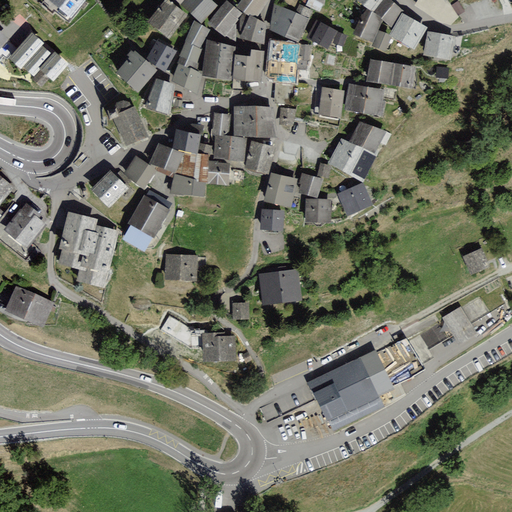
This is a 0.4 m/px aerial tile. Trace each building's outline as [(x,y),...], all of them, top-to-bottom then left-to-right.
[(43,0),(64,19),(81,0),(43,0)] [(213,7),(204,0),(183,0),(177,8),(197,25),(213,7)] [(265,1),(263,0),(239,0),(233,9),(241,15),(253,16),(265,1)] [(301,2),(298,0),(283,0),(284,0),(296,9),(301,2)] [(372,0),(349,0),(363,11),(372,0)] [(395,12),(380,0),(368,13),(382,26),(395,12)] [(419,0),(416,6),(422,9),(427,0),(419,0)] [(160,1),(140,23),(160,41),(180,19),(160,1)] [(236,14),(223,3),(204,25),(218,36),(236,14)] [(302,20),(273,7),(268,31),(291,42),(302,20)] [(373,19),(357,13),(348,36),(363,42),(373,19)] [(415,28),(395,17),(383,38),(404,49),(415,28)] [(261,26),(245,19),(235,40),(258,45),(261,26)] [(204,32),(191,24),(180,41),(194,50),(204,32)] [(328,32),(313,24),(304,41),(318,50),(328,32)] [(341,37),(333,33),(327,44),(335,48),(341,37)] [(382,39),(372,33),(365,46),(375,51),(382,39)] [(442,38),(420,34),(415,56),(438,60),(442,38)] [(0,58),(3,60),(10,52),(0,41),(0,58)] [(172,56),(151,43),(141,60),(162,72),(172,56)] [(227,47),(202,43),(197,77),(222,80),(227,47)] [(293,46),(267,43),(265,59),(290,63),(293,46)] [(196,51),(180,44),(171,65),(186,72),(196,51)] [(306,47),(297,47),(295,56),(297,56),(297,58),(292,57),(291,70),(301,70),(302,62),(305,62),(306,47)] [(55,51),(39,69),(42,72),(48,77),(53,81),(69,63),(55,51)] [(242,58),(227,56),(225,79),(255,83),(259,53),(243,52),(242,58)] [(147,72),(126,54),(108,76),(128,94),(147,72)] [(291,64),(263,62),(262,78),(289,80),(291,64)] [(405,69),(363,62),(360,83),(402,90),(405,69)] [(198,79),(173,68),(167,81),(194,92),(198,79)] [(441,69),(431,68),(430,79),(440,80),(441,69)] [(36,78),(41,84),(48,77),(42,72),(36,78)] [(171,89),(150,81),(140,102),(143,105),(142,110),(165,115),(171,89)] [(292,104),(293,82),(278,81),(277,103),(292,104)] [(379,93),(344,87),(339,111),(374,117),(379,93)] [(336,92),(316,89),(311,116),(331,120),(336,92)] [(107,116),(122,147),(149,136),(134,105),(130,106),(129,102),(125,100),(121,99),(116,101),(112,105),(111,109),(113,113),(107,116)] [(266,110),(230,109),(229,137),(265,138),(266,110)] [(290,111),(279,110),(278,125),(289,126),(290,111)] [(224,116),(211,116),(209,135),(222,136),(224,116)] [(351,124),(341,143),(360,153),(370,134),(351,124)] [(193,125),(192,133),(200,134),(202,126),(193,125)] [(190,155),(193,138),(170,134),(167,151),(190,155)] [(240,143),(211,139),(208,160),(237,164),(240,143)] [(363,160),(333,143),(321,165),(351,182),(363,160)] [(266,149),(245,144),(238,170),(260,175),(266,149)] [(207,148),(193,146),(192,155),(206,157),(207,148)] [(173,156),(153,149),(145,168),(165,176),(173,156)] [(202,158),(174,155),(169,176),(186,182),(198,183),(202,158)] [(146,173),(129,161),(116,180),(133,191),(146,173)] [(222,166),(204,163),(201,184),(219,186),(222,166)] [(321,169),(313,166),(309,177),(317,180),(321,169)] [(81,193),(98,211),(118,192),(101,174),(81,193)] [(312,182),(294,176),(289,193),(307,198),(312,182)] [(183,182),(168,177),(165,195),(193,198),(195,184),(183,182)] [(282,207),(288,183),(268,177),(262,201),(282,207)] [(329,195),(338,216),(355,208),(346,188),(329,195)] [(160,207),(141,195),(120,228),(140,240),(160,207)] [(0,247),(17,264),(31,251),(23,243),(40,227),(32,221),(35,218),(11,198),(0,210),(0,247)] [(320,222),(322,205),(299,203),(297,219),(320,222)] [(279,233),(281,212),(262,210),(260,231),(279,233)] [(88,223),(60,216),(49,249),(54,251),(50,267),(68,271),(66,283),(96,290),(114,237),(86,230),(88,223)] [(472,251),(454,259),(462,276),(480,268),(472,251)] [(192,258),(160,257),(160,281),(191,282),(192,258)] [(252,276),(255,307),(290,305),(288,274),(252,276)] [(7,290),(0,306),(0,312),(37,328),(46,307),(7,290)] [(239,321),(239,305),(225,304),(225,320),(239,321)] [(466,334),(455,310),(436,319),(448,343),(466,334)] [(218,335),(197,336),(194,363),(227,362),(227,339),(218,339),(218,335)] [(415,374),(400,341),(300,385),(315,417),(415,374)]
